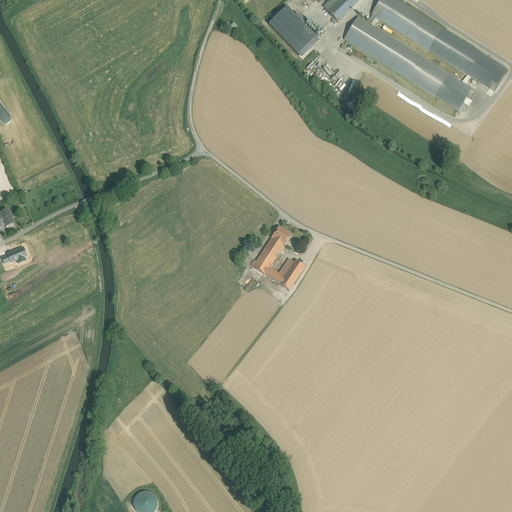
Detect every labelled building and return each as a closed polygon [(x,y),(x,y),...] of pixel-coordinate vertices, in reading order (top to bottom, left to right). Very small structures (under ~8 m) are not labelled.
[(331,0),(323,8),(328,12),(340,0),(331,0)] [(340,0),(328,12),(337,22),(354,7),(347,0),(340,0)] [(497,93),(511,68),(392,0),(381,0),(369,23),(359,17),(346,40),(355,45),(357,48),(378,60),(379,59),(378,56),(381,56),(380,58),(383,57),(380,53),(388,54),(396,58),(401,59),(402,60),(419,70),(419,75),(414,78),(416,80),(406,80),(462,112),(474,90),(466,85),(470,78),(471,78),(497,93)] [(281,16),(272,25),(303,58),(304,58),(321,42),(319,38),(311,29),(311,28),(307,24),(308,23),(300,14),(297,15),(292,9),(291,10),(286,14),(281,16)] [(326,66),(324,68),(331,75),(333,73),(326,66)] [(486,94),(491,97),(494,91),(489,88),(486,94)] [(8,211),(0,214),(0,215),(0,216),(0,229),(5,228),(5,229),(14,226),(8,211)] [(292,236),(279,227),(271,239),(272,239),(284,247),(292,236)] [(284,247),(272,239),(256,262),(253,267),(253,268),(265,276),(270,268),(284,247)] [(244,254),(238,263),(242,266),(248,257),(244,254)] [(278,274),(284,278),(294,263),(288,259),(278,274)] [(284,278),(279,285),(289,292),(305,267),(295,261),(294,263),(284,278)] [(278,274),(270,268),(265,276),(279,285),(284,278),(278,274)] [(158,511),(156,492),(135,494),(137,511),(158,511)]
